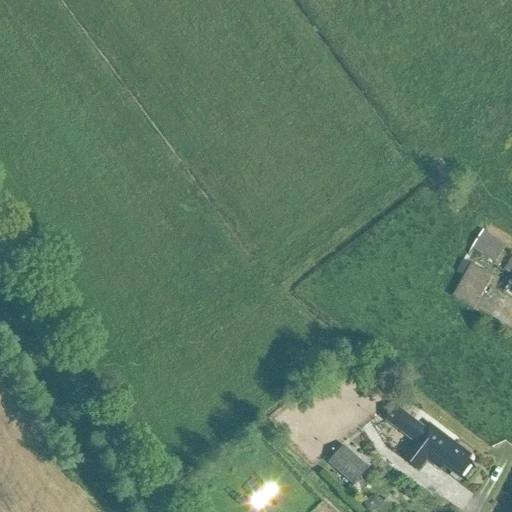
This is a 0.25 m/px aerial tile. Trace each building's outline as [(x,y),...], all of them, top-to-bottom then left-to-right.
[(495,263),(506,245),(484,231),(472,248),(495,263)] [(474,309),(491,276),(471,265),(453,297),(474,309)] [(412,420),(402,433),(418,446),(406,461),(418,470),(426,459),(440,470),(443,466),(461,480),(472,465),(467,461),(470,457),(440,434),(436,439),(412,420)] [(369,469),(344,447),(329,464),(354,486),(369,469)] [(272,480),(254,495),(262,505),(280,490),(272,480)] [(375,497),(364,501),(367,511),(372,511),(375,511),(378,505),(375,497)]
